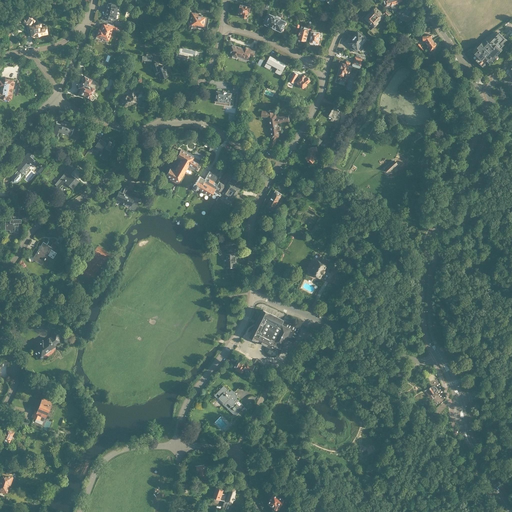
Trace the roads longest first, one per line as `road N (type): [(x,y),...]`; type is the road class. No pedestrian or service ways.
road 1 (tertiary): [(491,101),(427,253),(423,318),(435,355)]
road 2 (tertiary): [(440,352),(428,310),(432,255),(498,106)]
road 3 (residential): [(0,269),(145,134)]
road 4 (residential): [(435,355),(409,359),(253,295)]
road 5 (residential): [(177,446),(191,395),(231,344),(253,295)]
road 6 (residential): [(80,511),(98,470),(118,451),(177,446)]
road 7 (residential): [(267,183),(241,144),(222,132),(164,122)]
road 8 (residential): [(267,183),(324,77)]
